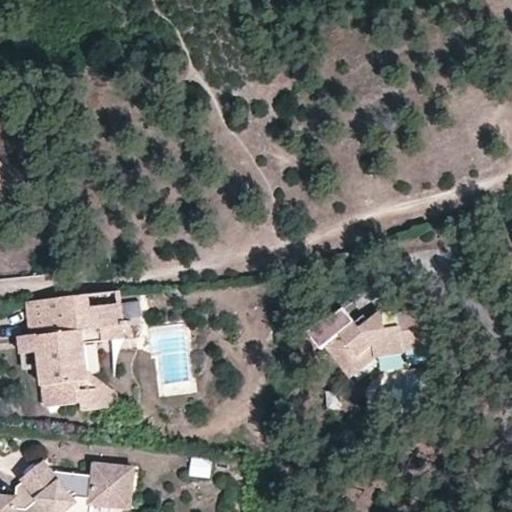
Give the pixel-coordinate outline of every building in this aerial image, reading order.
[(0,177),(2,178),(10,169),(0,160),(0,177)] [(0,194),(17,176),(10,169),(2,178),(0,177),(0,194)] [(117,292),(26,302),(30,334),(30,335),(51,333),(52,343),(36,345),(38,365),(43,406),(79,403),(80,410),(100,409),(97,387),(87,379),(86,369),(83,342),(100,342),(114,326),(121,325),(117,292)] [(381,309),(395,308),(395,300),(380,301),(381,309)] [(401,347),(433,344),(429,307),(396,311),(395,308),(381,309),(380,309),(378,306),(365,318),(359,310),(335,330),(336,332),(322,342),(345,373),(370,353),(401,350),(401,347)] [(122,340),(121,325),(114,326),(100,342),(122,340)] [(30,335),(30,334),(18,335),(21,367),(38,365),(36,345),(52,343),(51,333),(30,335)] [(114,394),(98,380),(86,369),(87,379),(97,387),(100,409),(115,408),(114,394)] [(187,474),(208,476),(210,457),(188,456),(187,474)] [(90,506),(92,507),(129,509),(134,468),(94,465),(93,475),(53,472),(53,475),(42,462),(21,480),(22,482),(35,498),(26,508),(11,508),(12,498),(0,497),(0,511),(67,511),(76,505),(77,499),(91,501),(90,506)] [(35,498),(22,482),(13,489),(12,498),(11,508),(26,508),(35,498)] [(92,511),(92,507),(90,506),(91,501),(77,499),(76,505),(67,511),(92,511)]
